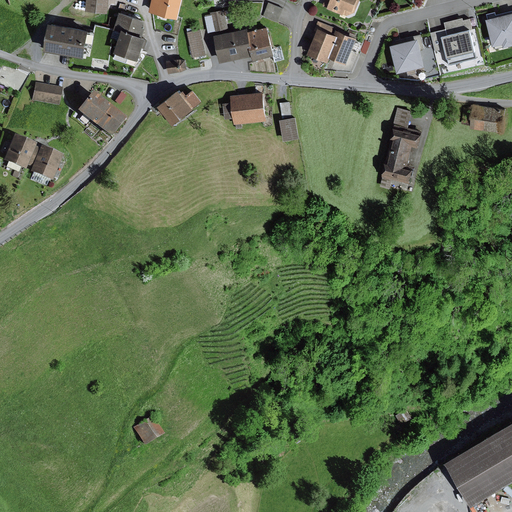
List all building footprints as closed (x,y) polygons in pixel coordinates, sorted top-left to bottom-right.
[(109,0),(87,0),(87,11),(109,13),(109,0)] [(154,0),(152,10),(177,15),(180,0),(154,0)] [(324,0),(322,6),(344,15),(344,14),(348,15),(356,12),(359,0),(324,0)] [(269,2),(264,16),(278,21),(283,8),(269,2)] [(224,9),(211,12),(212,15),(205,17),(209,32),(215,31),(216,32),(229,29),(224,9)] [(115,29),(122,31),(143,38),(147,27),(142,26),(144,20),(121,12),(115,29)] [(488,18),(487,18),(494,45),(504,43),(505,47),(511,45),(511,12),(496,16),(494,12),(487,14),(488,18)] [(445,22),(448,35),(471,29),(473,29),(471,18),(464,20),(463,18),(445,22)] [(315,27),(332,34),(335,26),(318,20),(315,27)] [(90,29),(51,23),(46,50),(86,57),(90,29)] [(248,31),(254,54),(255,59),(275,54),(268,26),(248,31)] [(248,27),(216,34),(221,61),(254,54),(248,31),(248,27)] [(201,29),(188,32),(193,57),(207,54),(201,29)] [(332,34),(319,29),(309,54),(328,61),(330,56),(338,36),(332,34)] [(448,35),(443,36),(446,48),(448,57),(476,50),(471,29),(448,35)] [(340,30),(338,36),(330,56),(336,59),(347,63),(353,49),(358,38),(340,30)] [(446,48),(443,36),(442,30),(431,32),(436,51),(446,48)] [(143,38),(122,31),(115,51),(117,52),(115,58),(127,62),(130,56),(140,59),(147,39),(143,38)] [(419,38),(392,45),(399,71),(426,64),(419,38)] [(365,40),(361,51),(366,53),(371,42),(365,40)] [(347,63),(336,59),(331,70),(353,71),(361,52),(353,49),(347,63)] [(186,59),(168,61),(169,73),(182,71),(188,68),(186,59)] [(62,88),(35,83),(32,100),(59,105),(62,88)] [(181,92),(179,89),(158,106),(173,125),(194,109),(194,108),(181,92)] [(184,90),(181,92),(194,108),(202,101),(193,90),(188,94),(184,90)] [(126,118),(93,92),(78,110),(111,137),(126,118)] [(122,92),(116,102),(120,105),(126,95),(122,92)] [(264,92),(232,96),(232,102),(223,103),(225,119),(234,118),(235,124),(267,120),(264,92)] [(280,102),(283,120),(293,118),(291,101),(280,102)] [(503,108),(474,104),(474,106),(464,105),(461,123),(472,125),(471,128),(500,131),(503,108)] [(398,107),(394,124),(409,128),(413,110),(398,107)] [(283,120),(281,120),(285,141),(300,138),(296,117),(293,118),(283,120)] [(409,128),(394,124),(382,176),(393,179),(410,183),(414,169),(407,168),(413,146),(418,147),(422,131),(409,128)] [(36,144),(14,135),(3,160),(24,169),(26,165),(29,166),(37,147),(35,146),(36,144)] [(63,155),(41,146),(40,148),(37,147),(29,166),(33,167),(31,172),(52,181),(63,155)] [(393,179),(382,176),(380,185),(391,188),(393,179)] [(153,417),(134,428),(144,446),(163,434),(153,417)] [(511,422),(447,462),(473,506),(511,482),(511,422)] [(443,511),(448,509),(443,503),(431,511),(443,511)]
